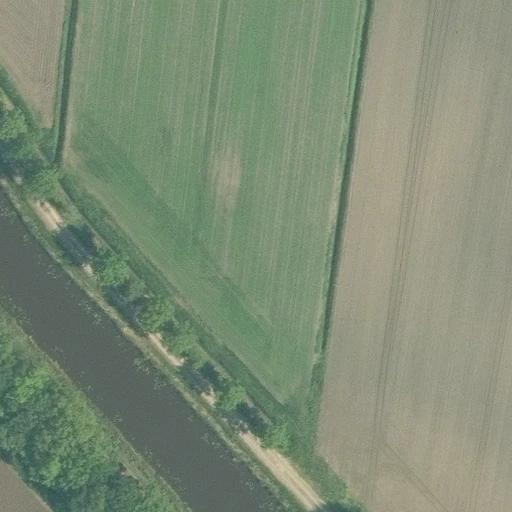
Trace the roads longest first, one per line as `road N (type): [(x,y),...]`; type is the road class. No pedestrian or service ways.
road 1 (track): [(344,511),(0,139)]
road 2 (track): [(0,353),(148,511)]
